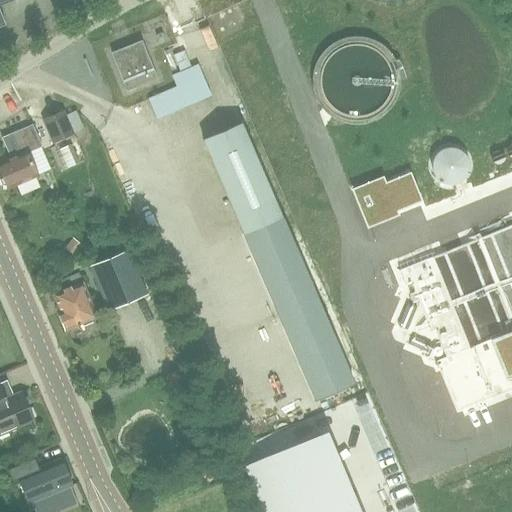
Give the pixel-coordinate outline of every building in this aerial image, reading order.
[(0,0),(0,27),(7,25),(0,8),(0,5),(12,0),(0,0)] [(162,32),(155,35),(158,42),(165,39),(162,32)] [(127,90),(157,78),(142,41),(112,53),(127,90)] [(203,69),(185,77),(190,87),(208,79),(203,69)] [(85,111),(75,115),(85,136),(94,132),(85,111)] [(72,134),(63,112),(44,121),(53,142),(72,134)] [(241,123),(203,140),(242,232),(315,400),(354,383),(241,123)] [(11,158),(0,162),(0,171),(2,176),(0,177),(0,181),(2,185),(6,185),(8,189),(37,177),(36,175),(27,153),(41,147),(42,147),(32,125),(18,131),(18,132),(9,136),(2,139),(11,158)] [(79,146),(69,149),(73,170),(83,168),(79,146)] [(421,197),(410,171),(385,181),(383,175),(353,187),(368,224),(398,212),(396,208),(421,197)] [(107,305),(118,300),(143,290),(127,250),(90,266),(99,285),(107,305)] [(445,357),(435,361),(456,412),(511,389),(511,328),(468,347),(432,256),(398,269),(404,284),(409,282),(429,331),(434,329),(445,357)] [(83,325),(92,322),(91,319),(96,317),(79,274),(67,279),(71,287),(53,295),(61,312),(57,313),(65,330),(82,323),(83,325)] [(180,369),(167,374),(175,392),(187,387),(180,369)] [(0,435),(34,421),(21,392),(6,398),(0,384),(0,435)] [(354,511),(323,435),(249,466),(268,511),(354,511)] [(72,485),(61,458),(38,468),(32,454),(5,465),(14,485),(22,481),(30,502),(72,485)]
